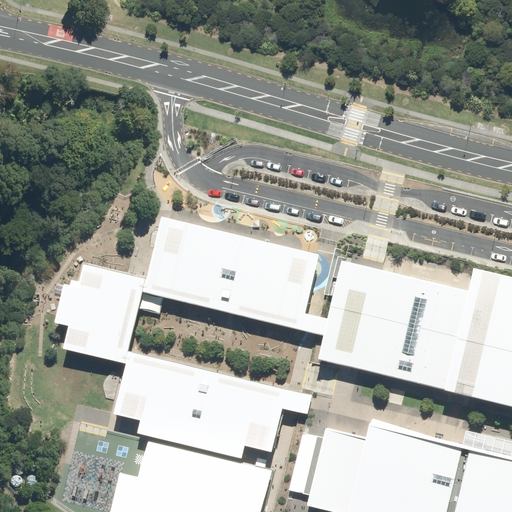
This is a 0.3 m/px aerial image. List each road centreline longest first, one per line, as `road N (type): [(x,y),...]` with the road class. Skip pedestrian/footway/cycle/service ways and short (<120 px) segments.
road 1 (secondary): [(0,31),(168,67),(282,102)]
road 2 (secondary): [(427,142),(351,131),(282,102)]
road 3 (secondary): [(282,102),(356,114),(427,142)]
